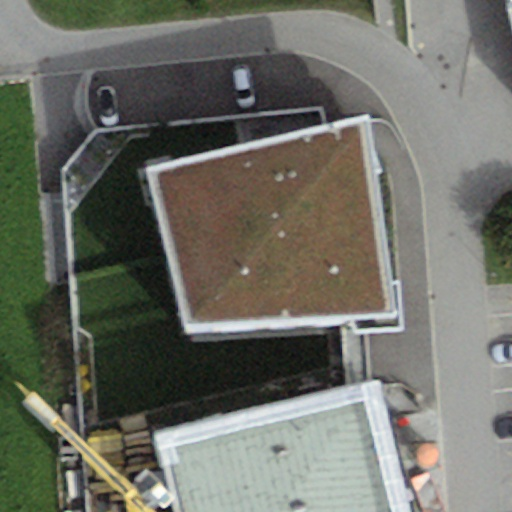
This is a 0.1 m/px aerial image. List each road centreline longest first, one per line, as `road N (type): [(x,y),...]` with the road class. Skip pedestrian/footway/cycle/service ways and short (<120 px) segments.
road 1 (residential): [(472,511),(443,169),(402,77),(319,29),(41,54),(22,37),(10,0)]
road 2 (unknown): [(511,150),(490,126),(444,0)]
